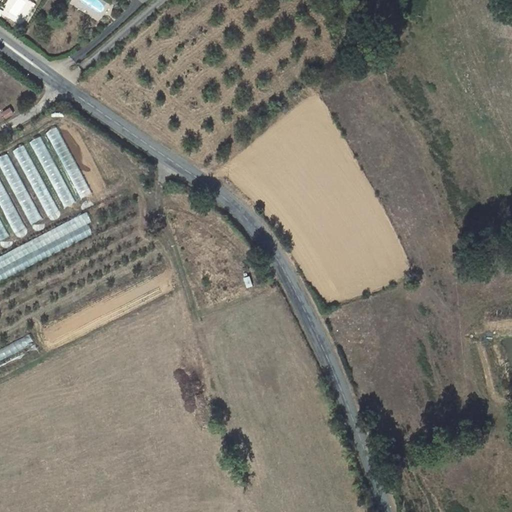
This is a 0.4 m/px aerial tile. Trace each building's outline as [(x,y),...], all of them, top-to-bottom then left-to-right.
[(47,132),(62,162),(67,160),(69,165),(72,164),(75,171),(78,169),(58,127),(47,132)] [(41,136),(31,141),(42,164),(52,159),(41,136)] [(47,216),(57,211),(25,145),(15,149),(47,216)] [(0,240),(42,221),(9,153),(0,157),(0,240)] [(87,187),(78,191),(81,197),(90,193),(87,187)]
